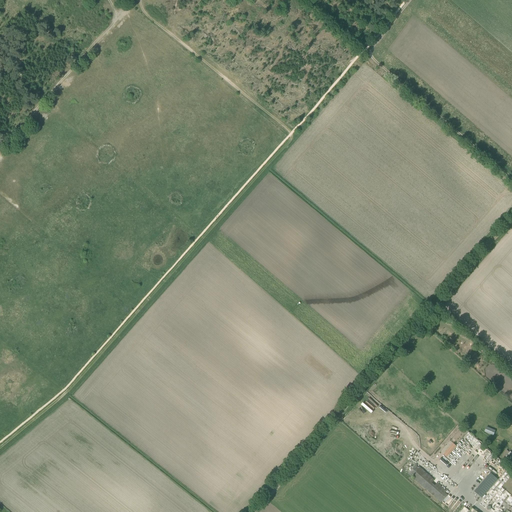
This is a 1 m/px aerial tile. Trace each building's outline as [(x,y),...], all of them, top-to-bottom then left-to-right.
[(486,426),(484,432),(493,435),(496,430),(486,426)] [(472,447),(476,451),(482,445),(476,438),(467,446),(470,449),(472,447)] [(453,444),(444,454),(447,457),(456,446),(453,444)] [(506,457),(511,462),(511,452),(510,451),(510,452),(507,450),(503,454),(506,457)] [(416,464),(408,474),(451,511),(459,511),(465,506),(416,464)] [(483,498),(490,489),(498,480),(490,473),(474,491),(483,498)]
